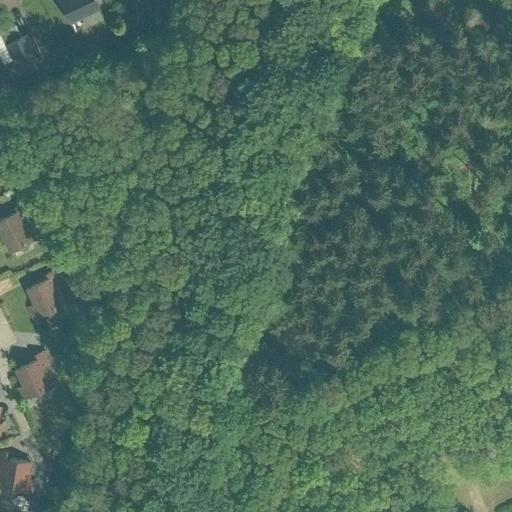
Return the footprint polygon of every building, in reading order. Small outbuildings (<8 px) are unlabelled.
[(106,0),(62,0),(72,21),(100,8),(100,7),(108,4),(106,0)] [(31,33),(24,36),(18,24),(3,31),(8,43),(21,72),(44,62),(31,33)] [(29,213),(23,202),(14,207),(17,211),(0,219),(0,227),(11,249),(34,237),(23,216),(29,213)] [(29,306),(34,317),(64,302),(54,283),(60,280),(55,269),(46,273),(48,278),(28,287),(35,303),(29,306)] [(24,384),(18,387),(23,397),(52,383),(43,364),(49,361),(44,350),(35,354),(37,359),(16,368),(24,384)] [(0,485),(33,490),(35,479),(28,478),(31,461),(9,457),(9,452),(0,450),(0,463),(4,464),(0,485)]
